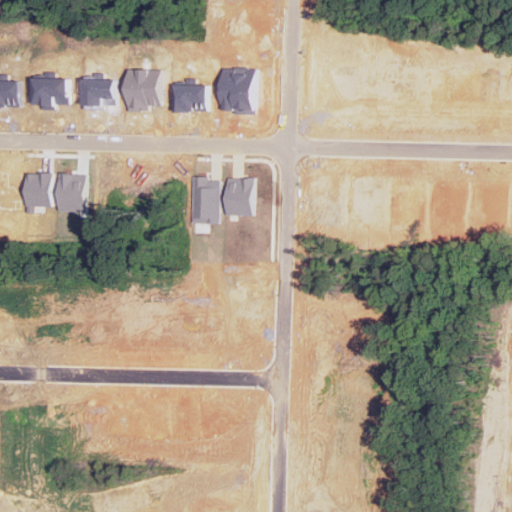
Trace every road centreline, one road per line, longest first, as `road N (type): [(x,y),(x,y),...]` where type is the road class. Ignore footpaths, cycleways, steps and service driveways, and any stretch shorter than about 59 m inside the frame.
road 1 (residential): [(0,136),(297,145)]
road 2 (residential): [(0,374),(289,379)]
road 3 (residential): [(289,379),(297,145)]
road 4 (residential): [(297,145),(511,150)]
road 5 (residential): [(297,145),(299,0)]
road 6 (residential): [(289,379),(287,511)]
